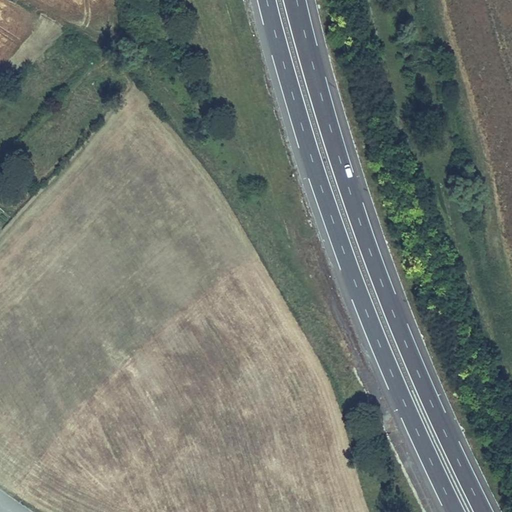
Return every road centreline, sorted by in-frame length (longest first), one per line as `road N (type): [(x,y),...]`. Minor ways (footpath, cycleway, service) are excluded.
road 1 (motorway): [(266,0),(341,249),(454,511)]
road 2 (motorway): [(484,511),(366,241),(297,0)]
